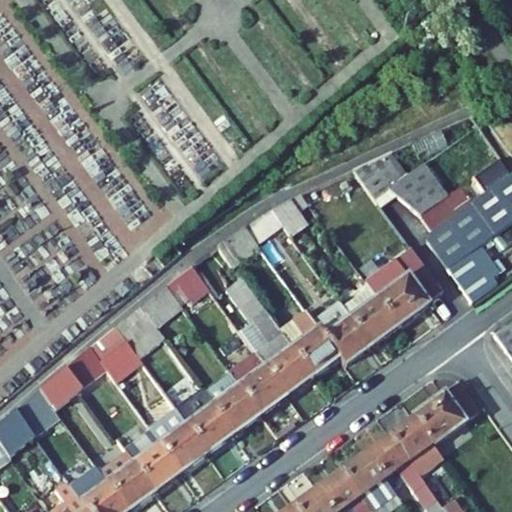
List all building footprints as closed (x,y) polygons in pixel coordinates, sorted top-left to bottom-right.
[(369,165),(388,191),(407,178),(390,155),(369,165)] [(379,210),(394,199),(388,191),(369,165),(352,173),(379,210)] [(403,206),(435,182),(423,166),(407,178),(388,191),(394,199),(395,199),(403,206)] [(511,201),(511,176),(468,208),(430,235),(426,244),(435,256),(511,201)] [(419,219),(447,199),(435,182),(403,206),(419,219)] [(300,197),(308,208),(317,201),(311,192),(300,197)] [(456,192),(447,199),(419,219),(430,235),(468,208),(456,192)] [(289,203),(271,213),(283,229),(291,240),(307,228),(298,216),(308,208),(300,197),(289,203)] [(511,201),(435,256),(447,272),(480,249),(487,243),(511,225),(511,201)] [(257,248),(283,229),(271,213),(264,217),(244,231),(257,248)] [(233,272),(259,253),(257,248),(244,231),(217,250),(233,272)] [(492,249),(487,243),(480,249),(484,255),(492,249)] [(480,249),(447,272),(459,289),(491,265),(484,255),(480,249)] [(505,270),(498,260),(491,265),(498,275),(505,270)] [(369,292),(398,331),(429,309),(396,263),(365,286),(369,292)] [(491,281),(498,275),(491,265),(459,289),(470,305),(495,287),(491,281)] [(191,269),(166,290),(180,309),(188,303),(191,308),(209,293),(196,276),(191,269)] [(209,293),(215,302),(219,299),(200,274),(196,276),(209,293)] [(279,335),(242,283),(227,293),(251,327),(239,335),(255,357),(287,400),(313,381),(279,335)] [(180,309),(166,290),(140,310),(157,333),(182,312),(180,309)] [(398,331),(369,292),(342,311),(371,351),(398,331)] [(342,311),(339,307),(313,326),(339,362),(345,370),(371,351),(342,311)] [(138,362),(163,342),(157,333),(140,310),(115,330),(138,362)] [(313,326),(306,316),(279,335),(313,381),(339,362),(313,326)] [(506,354),(511,349),(511,324),(494,338),(506,354)] [(116,388),(142,367),(138,362),(115,330),(90,352),(107,374),(116,388)] [(80,394),(107,374),(90,352),(65,372),(80,394)] [(287,400),(255,357),(229,376),(231,379),(260,419),(287,400)] [(80,394),(65,372),(40,393),(49,406),(56,415),(81,394),(80,394)] [(260,419),(231,379),(204,398),(234,438),(260,419)] [(412,420),(413,422),(433,449),(480,415),(458,386),(412,420)] [(49,406),(40,393),(16,414),(25,426),(35,441),(61,422),(56,415),(49,406)] [(234,438),(204,398),(201,394),(175,413),(208,458),(234,438)] [(150,434),(181,477),(208,458),(175,413),(149,432),(150,434)] [(0,446),(10,460),(35,441),(25,426),(16,414),(0,427),(0,446)] [(419,481),(443,463),(433,449),(413,422),(389,440),(419,481)] [(181,477),(150,434),(124,453),(126,457),(155,496),(181,477)] [(424,511),(442,511),(419,481),(389,440),(365,457),(383,482),(396,472),(424,511)] [(0,470),(12,463),(10,460),(0,446),(0,470)] [(133,511),(155,496),(126,457),(100,476),(126,511),(133,511)] [(359,500),(368,511),(395,511),(402,507),(383,482),(365,457),(341,475),(359,500)] [(87,511),(126,511),(100,476),(96,470),(70,489),(82,505),(87,511)] [(331,511),(368,511),(359,500),(341,475),(317,493),(331,511)] [(67,486),(56,494),(64,505),(53,511),(87,511),(82,505),(67,486)] [(293,511),(331,511),(317,493),(293,510),(293,511)] [(53,511),(64,505),(56,494),(42,504),(47,511),(53,511)] [(442,511),(460,511),(454,503),(442,511)]
